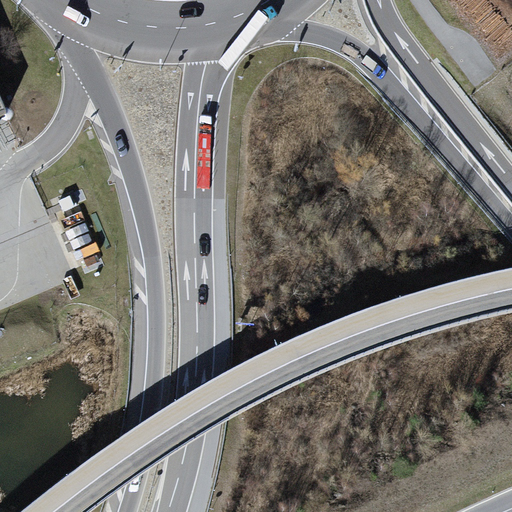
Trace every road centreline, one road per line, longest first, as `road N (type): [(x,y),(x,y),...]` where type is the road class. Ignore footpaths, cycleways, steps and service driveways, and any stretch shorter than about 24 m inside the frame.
road 1 (motorway): [(56,2),(120,147),(150,265),(153,369),(124,511)]
road 2 (trunk): [(511,290),(365,332),(244,387),(57,511)]
road 3 (motorway): [(172,511),(199,381),(199,128),(214,35)]
road 4 (trunk): [(248,24),(317,32),(359,53),(511,226)]
road 5 (trunk): [(511,182),(398,40),(376,0)]
road 6 (primary): [(56,2),(131,35),(214,35)]
